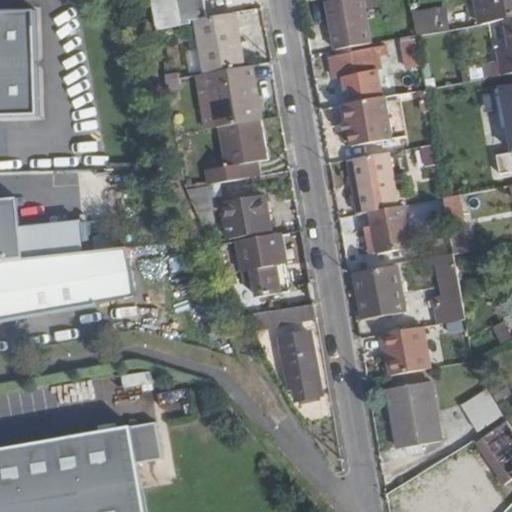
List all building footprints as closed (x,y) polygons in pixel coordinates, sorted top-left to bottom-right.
[(195,19),(211,16),(208,0),(154,0),(159,25),(195,19)] [(340,0),(331,2),(339,51),(376,44),(368,0),(340,0)] [(511,0),(476,0),(481,24),(503,20),(510,19),(510,15),(511,14),(511,0)] [(71,7),(0,9),(0,142),(75,140),(71,7)] [(206,73),(247,66),(238,11),(211,16),(195,19),(204,73),(206,73)] [(400,12),(405,38),(417,36),(412,11),(400,12)] [(511,18),(510,19),(503,20),(511,71),(511,18)] [(422,67),(417,41),(404,43),(410,70),(422,67)] [(385,69),(380,48),(356,53),(355,50),(343,53),(343,56),(335,59),(339,79),(385,69)] [(216,88),(223,126),(263,119),(255,65),(247,66),(206,73),(209,88),(216,88)] [(168,79),(170,90),(181,88),(180,77),(168,79)] [(412,96),(404,98),(408,120),(417,119),(412,96)] [(408,120),(404,98),(349,108),(353,129),(408,120)] [(206,170),(208,184),(255,175),(253,162),(271,158),(265,118),(263,119),(223,126),(218,126),(225,166),(206,170)] [(420,166),(434,163),(429,145),(415,149),(420,166)] [(391,152),(352,160),(361,214),(373,212),(400,207),(391,152)] [(273,221),(267,187),(226,194),(232,228),(273,221)] [(196,210),(217,208),(216,188),(195,190),(196,210)] [(451,214),(448,198),(430,201),(432,217),(451,214)] [(0,201),(0,261),(25,259),(19,199),(0,201)] [(400,207),(373,212),(381,255),(417,248),(409,206),(400,207)] [(457,252),(471,249),(466,223),(452,225),(457,252)] [(283,224),(242,230),(247,272),(257,270),(260,286),(282,283),(278,253),(288,252),(283,224)] [(467,307),(457,252),(439,255),(447,305),(437,306),(438,312),(467,307)] [(407,311),(399,267),(361,274),(369,318),(407,311)] [(317,303),(250,313),(257,328),(320,319),(317,303)] [(467,307),(438,312),(441,323),(469,318),(467,307)] [(473,340),(476,360),(504,345),(501,327),(500,325),(473,340)] [(296,394),(327,389),(318,326),(287,331),(296,394)] [(424,326),(383,333),(385,348),(389,347),(394,376),(433,369),(424,326)] [(448,438),(437,378),(394,386),(406,446),(448,438)] [(469,404),(484,430),(510,414),(494,388),(469,404)] [(152,422),(0,449),(0,511),(147,511),(139,462),(159,458),(152,422)] [(511,480),(503,486),(511,500),(511,425),(488,439),(511,478),(511,480)] [(511,478),(488,439),(478,445),(503,486),(511,480),(511,478)] [(397,494),(408,511),(430,511),(444,504),(427,476),(397,494)]
